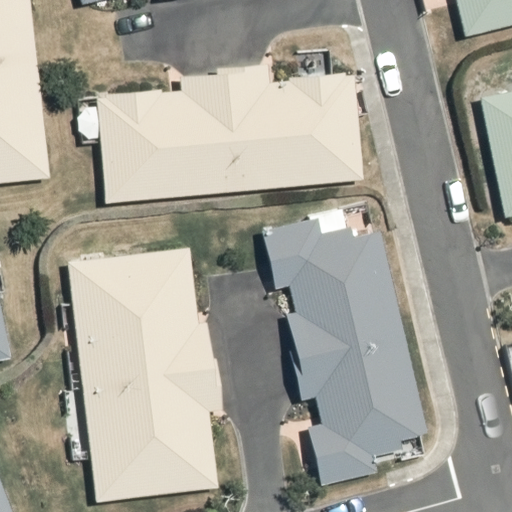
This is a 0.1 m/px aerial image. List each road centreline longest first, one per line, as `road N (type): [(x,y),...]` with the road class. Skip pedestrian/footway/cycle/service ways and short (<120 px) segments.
road 1 (residential): [(408,0),(509,476)]
road 2 (residential): [(379,511),(509,476)]
